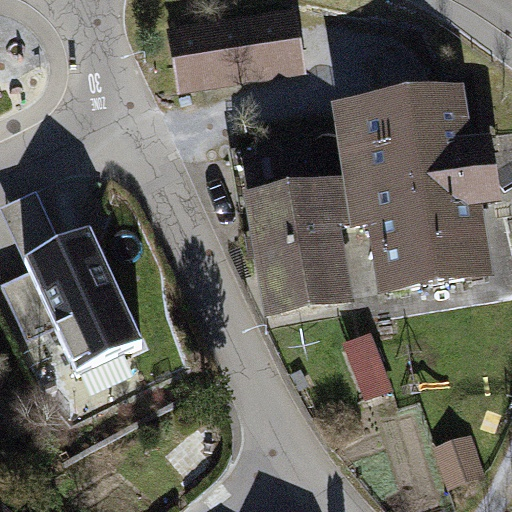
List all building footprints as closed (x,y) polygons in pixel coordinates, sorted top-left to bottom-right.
[(286,27),(186,43),(192,82),(293,65),(286,27)] [(465,155),(457,101),(344,119),(346,138),(361,227),(377,224),(388,293),(485,277),(473,206),(497,203),(489,152),(465,155)] [(273,314),(345,301),(333,231),(361,227),(346,138),(259,153),(266,197),(253,199),(273,314)] [(1,211),(26,266),(63,248),(37,194),(1,211)] [(143,347),(90,236),(63,248),(59,250),(26,266),(30,274),(2,287),(28,342),(56,330),(78,377),(143,347)] [(372,335),(344,345),(364,401),(392,391),(372,335)] [(470,436),(434,450),(449,491),(485,478),(470,436)]
